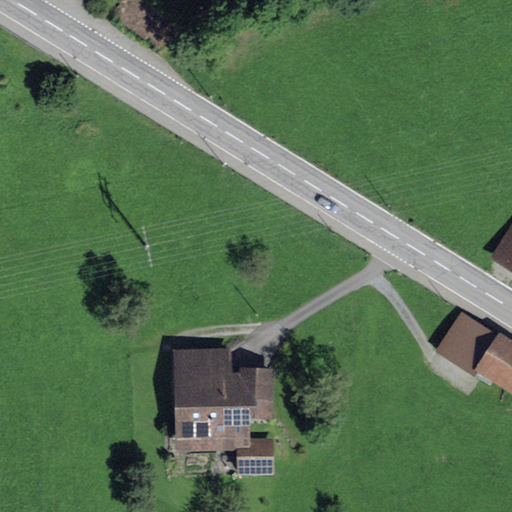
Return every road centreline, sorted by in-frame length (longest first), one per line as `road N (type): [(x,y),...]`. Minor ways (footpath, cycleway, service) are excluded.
road 1 (secondary): [(2,0),(511,322)]
road 2 (unknown): [(387,243),(263,326),(223,329),(188,350),(155,416),(157,481)]
